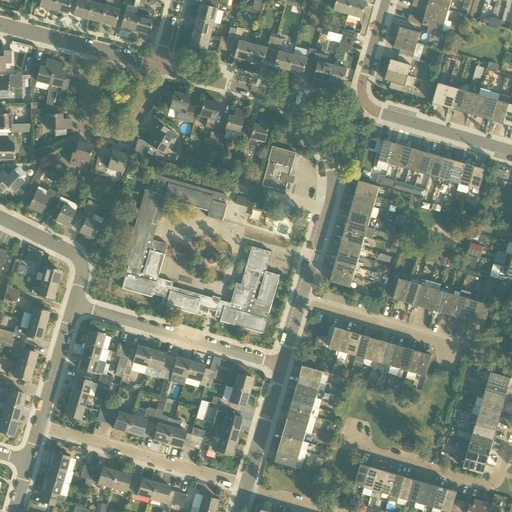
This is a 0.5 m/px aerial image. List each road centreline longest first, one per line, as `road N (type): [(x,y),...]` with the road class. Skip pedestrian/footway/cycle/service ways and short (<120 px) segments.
road 1 (residential): [(298,302),(327,207),(328,155),(318,130),(304,112),(269,95),(159,67)]
road 2 (residential): [(511,151),(367,104),(363,80),(386,0)]
road 3 (residential): [(279,366),(73,304)]
road 4 (residential): [(244,489),(39,424)]
road 5 (residential): [(159,67),(154,92),(123,140),(83,131),(85,48)]
road 6 (residential): [(355,449),(488,486),(497,484),(511,435)]
road 7 (residential): [(451,364),(455,348),(298,302)]
road 8 (residential): [(73,304),(82,272),(74,256),(0,218)]
road 9 (residential): [(244,489),(279,366)]
road 10 (residential): [(39,424),(73,304)]
